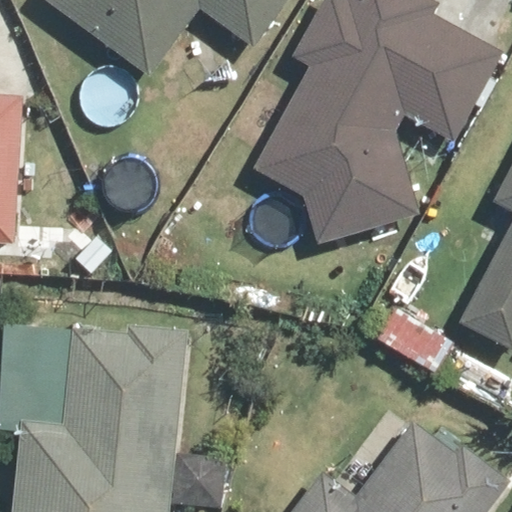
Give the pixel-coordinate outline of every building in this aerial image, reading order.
[(69,0),(150,60),(194,0),(206,0),(258,38),(286,0),(69,0)] [(419,213),(397,113),(446,144),(503,55),(439,14),(443,6),(432,0),(350,0),(298,99),(286,102),(289,116),(261,169),(306,193),(315,236),(419,213)] [(0,123),(0,242),(17,244),(26,125),(0,123)] [(511,175),(498,204),(511,210),(511,229),(463,323),(511,347),(511,175)] [(11,511),(163,511),(179,339),(29,326),(11,511)] [(330,467),(294,511),(487,511),(511,482),(415,407),(353,485),(330,467)]
